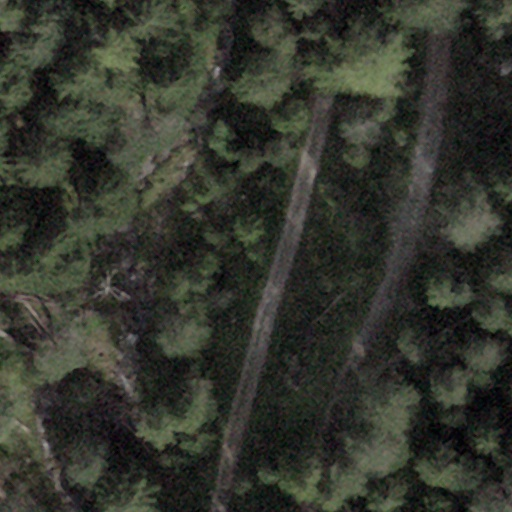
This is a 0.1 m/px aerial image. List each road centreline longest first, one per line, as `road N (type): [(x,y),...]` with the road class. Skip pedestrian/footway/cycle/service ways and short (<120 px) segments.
road 1 (track): [(446,0),(414,206),(307,511)]
road 2 (track): [(343,0),(324,130),(263,329),(223,511)]
